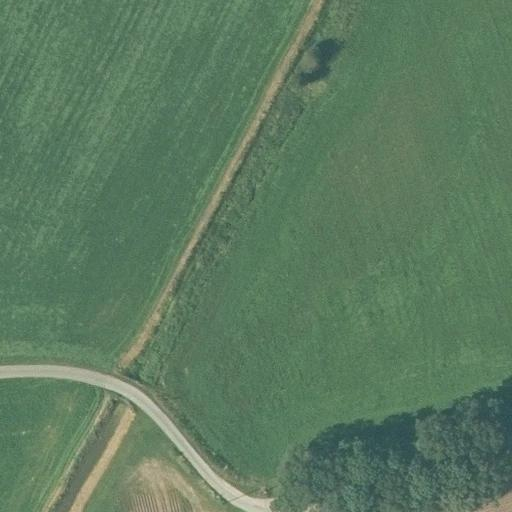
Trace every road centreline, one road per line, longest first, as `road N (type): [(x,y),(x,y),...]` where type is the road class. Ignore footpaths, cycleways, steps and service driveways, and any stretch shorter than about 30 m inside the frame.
road 1 (unclassified): [(266,511),(244,503),(121,385),(0,372)]
road 2 (unclassified): [(511,445),(331,491),(313,511)]
